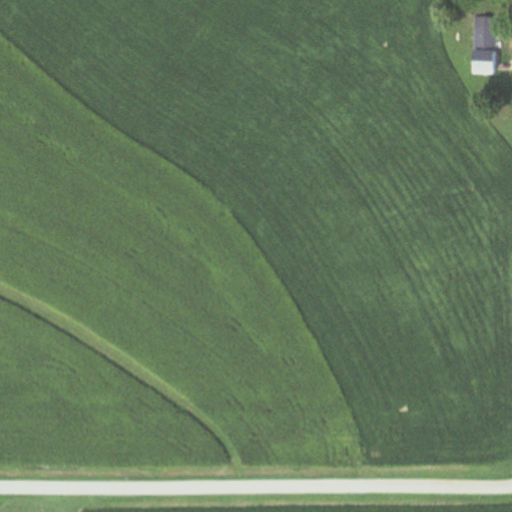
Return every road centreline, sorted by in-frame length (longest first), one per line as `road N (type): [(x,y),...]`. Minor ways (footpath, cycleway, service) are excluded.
road 1 (residential): [(0,486),(318,484)]
road 2 (residential): [(318,484),(511,479)]
